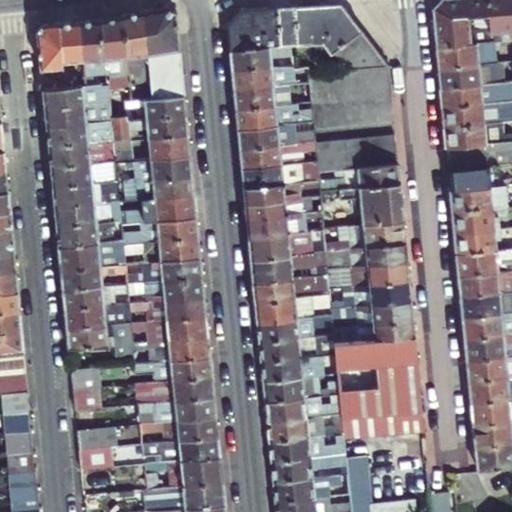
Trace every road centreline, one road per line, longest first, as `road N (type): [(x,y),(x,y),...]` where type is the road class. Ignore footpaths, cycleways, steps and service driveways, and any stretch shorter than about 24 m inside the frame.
road 1 (residential): [(247,511),(196,0)]
road 2 (residential): [(58,511),(10,0)]
road 3 (residential): [(410,0),(449,455)]
